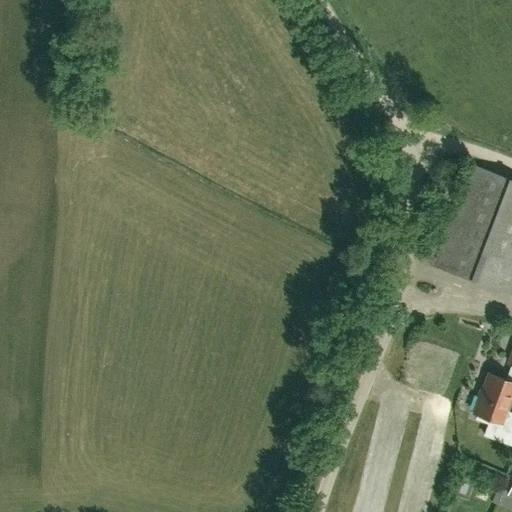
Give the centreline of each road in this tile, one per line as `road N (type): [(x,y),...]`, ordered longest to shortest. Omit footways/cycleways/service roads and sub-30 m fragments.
road 1 (unclassified): [(317,511),(405,264),(411,148)]
road 2 (track): [(322,0),(411,148)]
